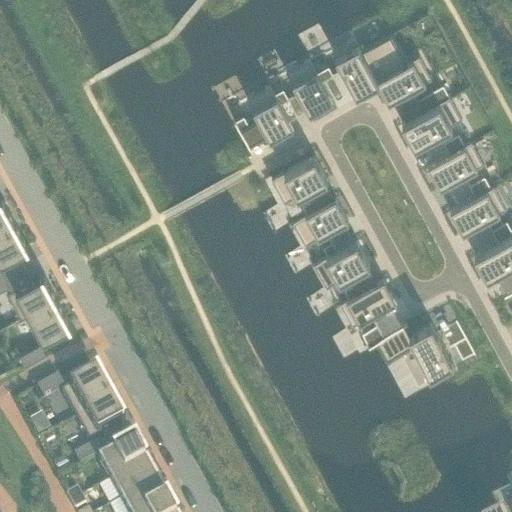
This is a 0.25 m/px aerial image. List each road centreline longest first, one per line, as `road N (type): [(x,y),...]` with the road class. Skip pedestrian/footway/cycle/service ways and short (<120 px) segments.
road 1 (residential): [(0,127),(210,511)]
road 2 (residential): [(459,275),(369,109),(325,133),(415,298)]
